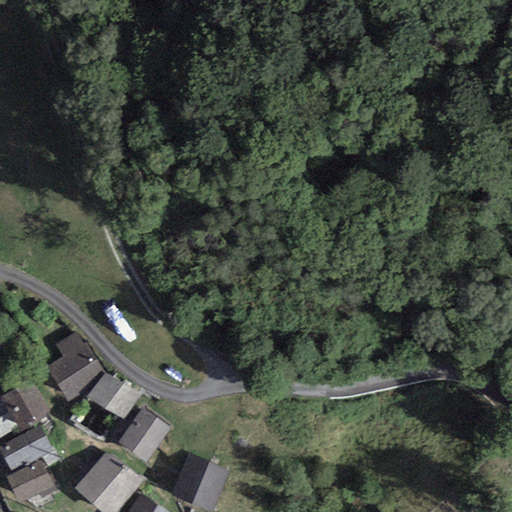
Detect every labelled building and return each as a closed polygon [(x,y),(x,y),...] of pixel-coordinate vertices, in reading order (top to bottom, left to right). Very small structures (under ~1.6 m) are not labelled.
[(102,370),(73,332),(56,345),(63,354),(42,370),(64,399),(102,370)] [(140,395),(104,370),(88,393),(124,417),(140,395)] [(29,376),(0,393),(0,437),(48,409),(29,376)] [(171,427),(143,405),(118,436),(146,458),(171,427)] [(50,447),(40,425),(1,442),(11,465),(50,447)] [(113,511),(142,479),(107,448),(75,486),(104,511),(113,511)] [(229,472),(188,455),(172,494),(213,511),(229,472)] [(56,488),(42,458),(11,472),(23,498),(37,491),(39,496),(56,488)] [(170,511),(140,493),(127,511),(170,511)]
